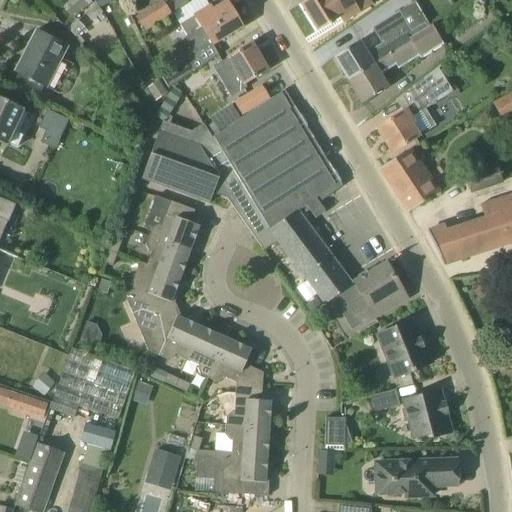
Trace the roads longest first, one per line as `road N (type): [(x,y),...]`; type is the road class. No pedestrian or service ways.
road 1 (residential): [(496,511),(477,386),(436,289),(262,0)]
road 2 (residential): [(299,511),(306,380),(293,345),(266,320),(224,303),(212,287),(233,221)]
